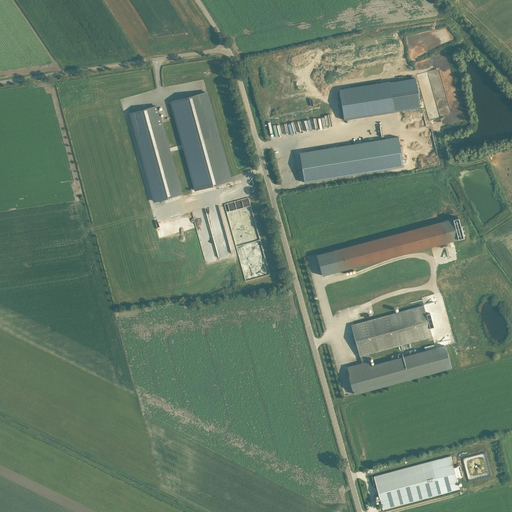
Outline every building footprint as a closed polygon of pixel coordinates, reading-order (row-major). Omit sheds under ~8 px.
[(394,111),(389,81),(339,90),(343,119),(394,111)] [(206,92),(171,102),(195,190),(231,180),(206,92)] [(181,194),(157,106),(130,113),(154,201),(181,194)] [(398,137),(300,152),(305,182),(403,167),(398,137)] [(248,197),(224,203),(226,211),(240,208),(240,210),(251,207),(248,197)] [(454,218),(317,255),(323,275),(459,239),(454,218)] [(157,223),(160,238),(170,235),(167,221),(157,223)] [(181,240),(181,231),(172,231),(173,240),(181,240)] [(370,363),(367,354),(432,337),(424,305),(420,306),(351,325),(360,356),(362,363),(352,365),(361,399),(456,374),(448,343),(370,363)] [(383,509),(452,491),(460,489),(451,456),(443,458),(374,476),(377,489),(383,509)]
